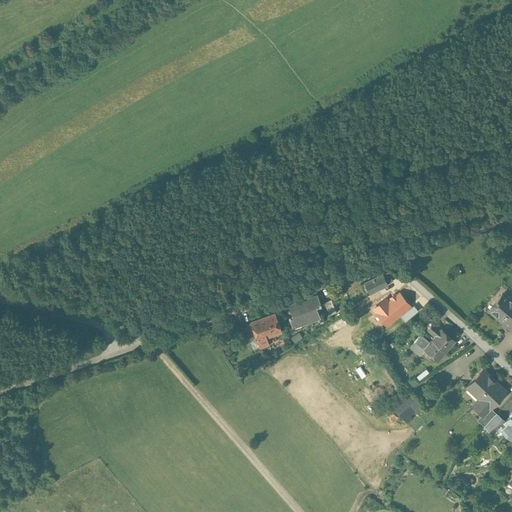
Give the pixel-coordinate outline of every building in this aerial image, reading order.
[(388,271),(364,283),(369,293),(387,284),(392,281),(388,271)] [(511,301),(502,293),(495,300),(496,301),(488,310),(502,322),(503,321),(511,328),(511,327),(511,301)] [(303,300),(303,299),(288,304),(292,314),(288,315),(293,328),(320,318),(316,307),(321,305),(318,295),(303,300)] [(336,313),(331,299),(324,301),(329,315),(336,313)] [(439,313),(430,306),(426,310),(435,318),(439,313)] [(275,313),(251,322),(254,333),(257,340),(260,347),(268,344),(266,337),(281,331),(275,313)] [(242,324),(238,314),(233,316),(237,326),(242,324)] [(433,321),(426,329),(434,336),(441,328),(437,326),(438,325),(434,321),(433,322),(433,321)] [(251,322),(245,324),(248,335),(254,333),(251,322)] [(455,340),(441,328),(434,336),(431,339),(446,352),(455,340)] [(415,340),(412,344),(421,352),(424,349),(423,348),(430,341),(421,334),(415,340)] [(446,352),(431,339),(430,341),(423,348),(424,349),(430,353),(428,355),(430,357),(432,355),(438,360),(446,352)] [(505,391),(482,369),(467,385),(480,397),(473,405),(482,413),(489,406),(490,407),(490,406),(505,391)] [(410,394),(405,399),(413,410),(417,413),(423,408),(410,394)] [(405,399),(395,407),(406,422),(412,417),(409,413),(413,410),(405,399)] [(496,412),(490,406),(490,407),(489,406),(482,413),(477,418),(484,425),(496,412)] [(496,412),(484,425),(492,433),(500,425),(505,420),(496,412)] [(511,412),(505,420),(500,425),(503,427),(501,429),(510,437),(511,435),(511,412)]
